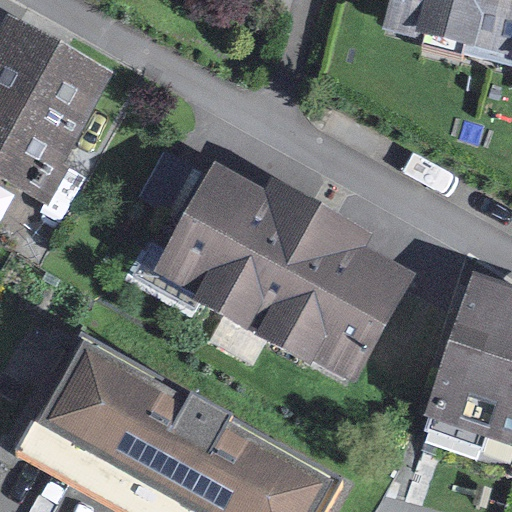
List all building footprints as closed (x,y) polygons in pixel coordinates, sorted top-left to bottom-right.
[(511,0),(401,0),(394,32),(511,62),(511,0)] [(105,96),(10,45),(0,63),(0,189),(43,212),(105,96)] [(403,286),(218,183),(165,278),(350,381),(403,286)] [(511,304),(476,293),(436,422),(511,445),(511,304)] [(332,511),(342,494),(89,360),(33,465),(122,511),(332,511)]
